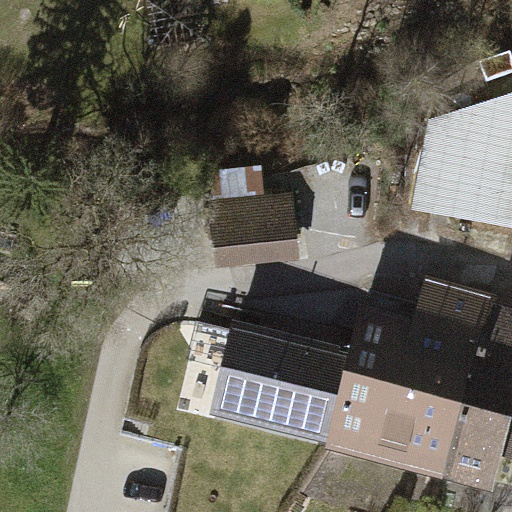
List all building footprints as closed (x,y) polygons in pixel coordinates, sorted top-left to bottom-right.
[(511,224),(511,97),(435,122),(417,208),(511,224)] [(379,189),(336,186),(334,223),(377,225),(379,189)] [(291,204),(213,212),(218,268),(297,259),(291,204)] [(470,387),(491,307),(427,290),(422,308),(371,294),(354,359),(334,438),(448,467),(470,387)] [(511,311),(491,305),(491,307),(470,387),(511,398),(511,311)] [(217,410),(334,438),(354,359),(236,331),(217,410)] [(511,407),(511,398),(470,387),(448,467),(491,479),(499,452),(511,455),(511,418),(509,418),(511,407)]
